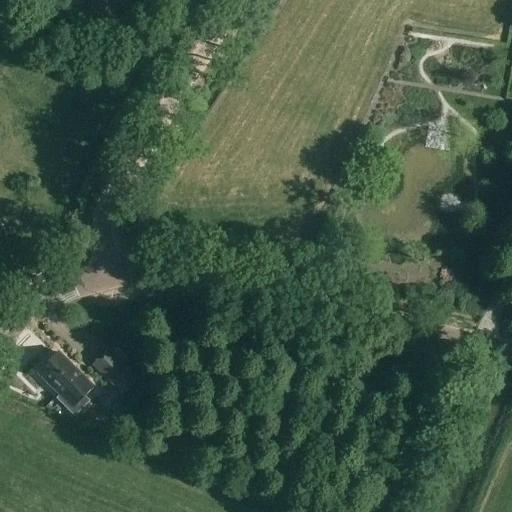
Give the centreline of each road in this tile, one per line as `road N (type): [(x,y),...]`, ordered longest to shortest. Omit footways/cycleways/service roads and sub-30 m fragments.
road 1 (tertiary): [(511,351),(196,276),(109,277)]
road 2 (unclassified): [(109,277),(111,202),(239,0)]
road 3 (tertiary): [(0,328),(74,285),(109,277)]
